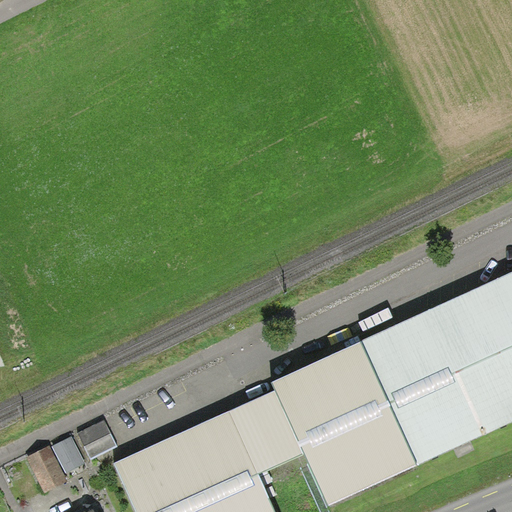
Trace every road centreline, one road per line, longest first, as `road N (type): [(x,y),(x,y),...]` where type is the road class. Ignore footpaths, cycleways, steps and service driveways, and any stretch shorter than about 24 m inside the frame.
road 1 (track): [(511,202),(142,386)]
road 2 (residential): [(0,456),(142,386)]
